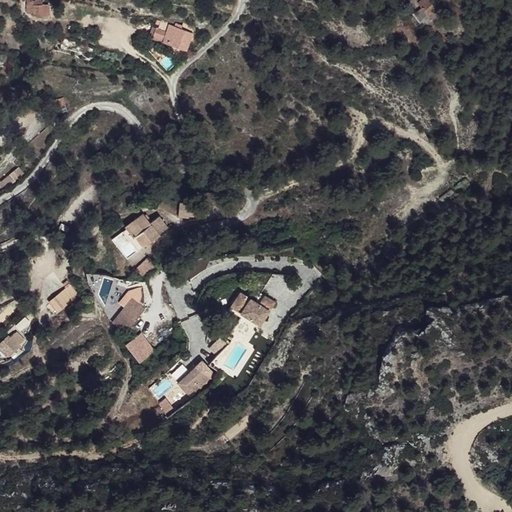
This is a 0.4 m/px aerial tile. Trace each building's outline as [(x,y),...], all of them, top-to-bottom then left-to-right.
[(37,0),(36,8),(47,9),(48,0),(37,0)] [(431,0),(424,0),(420,5),(426,13),(436,4),(431,0)] [(170,19),(164,38),(189,46),(195,27),(170,19)] [(60,97),(47,100),(49,108),(50,107),(62,104),(63,103),(60,97)] [(34,101),(22,105),(24,112),(37,108),(34,101)] [(62,104),(50,107),(51,113),(64,110),(62,104)] [(198,200),(178,198),(177,213),(186,214),(187,212),(197,213),(198,200)] [(141,208),(122,221),(129,234),(133,232),(141,244),(159,232),(157,230),(148,219),(141,208)] [(158,212),(148,219),(157,230),(166,223),(158,212)] [(147,253),(134,265),(136,268),(137,268),(144,276),(157,264),(147,253)] [(56,314),(79,296),(70,284),(47,302),(56,314)] [(243,312),(260,323),(270,308),(259,301),(241,289),(231,304),(243,312)] [(110,319),(124,329),(144,305),(131,294),(110,319)] [(264,294),(259,301),(270,308),(274,301),(274,300),(265,294),(264,294)] [(243,312),(240,317),(256,329),(260,323),(243,312)] [(155,327),(143,335),(152,349),(172,334),(169,329),(161,335),(155,327)] [(6,331),(0,337),(0,344),(7,352),(17,343),(6,331)] [(218,333),(207,345),(215,352),(226,341),(218,333)] [(176,378),(185,387),(200,374),(191,364),(176,378)]
